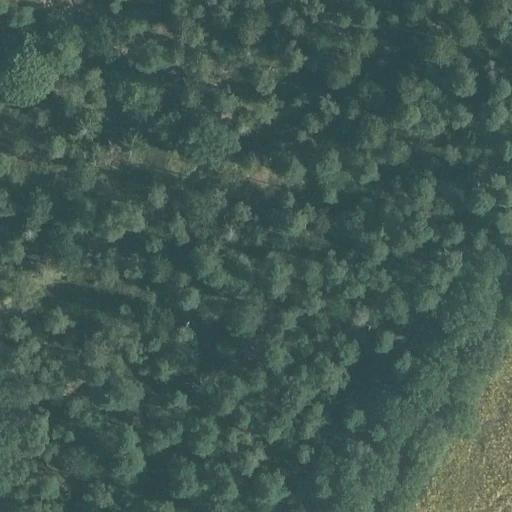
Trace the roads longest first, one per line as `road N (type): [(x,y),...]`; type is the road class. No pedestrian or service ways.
road 1 (track): [(431,0),(220,151),(0,48)]
road 2 (unclassified): [(364,511),(511,264)]
road 3 (track): [(220,151),(0,302)]
